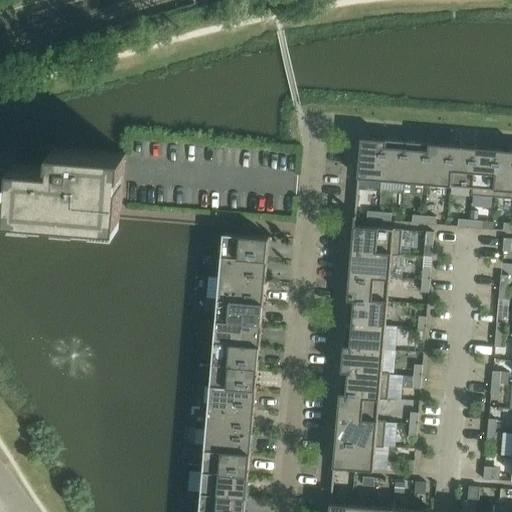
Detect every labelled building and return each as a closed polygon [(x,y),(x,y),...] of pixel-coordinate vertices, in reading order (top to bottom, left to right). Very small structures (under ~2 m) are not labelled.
[(386,139),(362,137),(359,178),(383,180),(386,139)] [(409,141),(386,139),(383,180),(406,182),(409,141)] [(432,143),(409,141),(406,182),(428,183),(432,143)] [(455,145),(432,143),(428,183),(451,185),(455,145)] [(477,147),(455,145),(451,185),(472,187),(472,195),(473,195),(477,147)] [(500,149),(477,147),(473,195),(496,197),(500,149)] [(98,216),(99,207),(122,209),(127,154),(54,148),(52,162),(55,162),(55,167),(14,163),(10,216),(13,216),(13,209),(98,216)] [(511,150),(500,149),(496,197),(511,198),(511,150)] [(368,211),(367,219),(379,220),(380,212),(368,211)] [(392,213),(380,212),(379,220),(391,221),(392,213)] [(425,216),(413,215),(412,223),(424,224),(425,216)] [(437,217),(425,216),(424,224),(436,225),(437,217)] [(471,220),(459,219),(458,227),(470,228),(471,220)] [(483,221),(471,220),(470,228),(482,229),(483,221)] [(355,225),(352,250),(401,254),(403,229),(355,225)] [(426,231),(425,245),(433,245),(434,232),(426,231)] [(270,237),(224,233),(222,255),(268,259),(270,237)] [(511,241),(511,238),(504,238),(503,251),(511,252),(511,241)] [(401,254),(352,250),(350,274),(391,278),(392,255),(400,256),(401,254)] [(268,259),(222,255),(220,277),(266,281),(268,259)] [(423,268),(422,280),(430,281),(431,269),(423,268)] [(391,278),(350,274),(348,298),(388,302),(391,278)] [(501,275),(500,287),(508,288),(509,276),(501,275)] [(266,281),(220,277),(219,298),(264,302),(266,281)] [(430,281),(422,280),(421,292),(429,293),(430,281)] [(508,288),(500,287),(499,299),(507,300),(508,288)] [(264,302),(219,298),(217,320),(263,324),(264,302)] [(388,302),(348,298),(346,322),(386,326),(388,302)] [(419,316),(418,328),(426,329),(427,317),(419,316)] [(263,324),(217,320),(215,341),(261,345),(263,324)] [(386,326),(346,322),(344,346),(384,349),(386,326)] [(505,323),(497,323),(496,335),(504,336),(505,323)] [(426,329),(418,328),(417,340),(425,341),(426,329)] [(504,336),(496,335),(495,347),(503,347),(504,336)] [(261,345),(215,341),(213,363),(259,367),(261,345)] [(390,373),(382,372),(384,349),(344,346),(342,370),(390,374),(390,373)] [(259,367),(213,363),(211,384),(257,388),(259,367)] [(415,364),(414,376),(422,377),(423,365),(415,364)] [(388,398),(390,374),(342,370),(340,394),(388,398)] [(501,371),(493,371),(492,383),(500,383),(501,371)] [(422,377),(414,376),(413,388),(421,389),(422,377)] [(500,383),(492,383),(491,395),(499,395),(500,383)] [(211,384),(209,406),(255,410),(257,388),(211,384)] [(380,399),(388,399),(388,398),(340,394),(338,418),(386,422),(386,420),(378,420),(380,399)] [(255,410),(209,406),(207,427),(253,431),(255,410)] [(411,412),(410,424),(418,425),(419,413),(411,412)] [(386,422),(338,418),(336,442),(384,446),(386,422)] [(497,419),(489,419),(488,431),(496,431),(497,419)] [(418,425),(410,424),(409,436),(417,437),(418,425)] [(253,431),(207,427),(206,449),(251,453),(253,431)] [(496,431),(488,431),(487,443),(495,443),(496,431)] [(376,447),(384,447),(384,446),(336,442),(334,467),(374,470),(376,447)] [(251,453),(206,449),(204,470),(250,474),(251,453)] [(407,460),(406,473),(414,474),(415,460),(407,460)] [(493,467),(485,466),(484,479),(492,480),(493,467)] [(250,474),(204,470),(202,492),(248,496),(250,474)] [(375,477),(374,485),(388,487),(388,479),(375,477)] [(501,506),(502,487),(471,486),(471,505),(501,506)] [(246,511),(248,496),(202,492),(200,511),(246,511)] [(351,511),(352,505),(331,503),(330,511),(351,511)]
